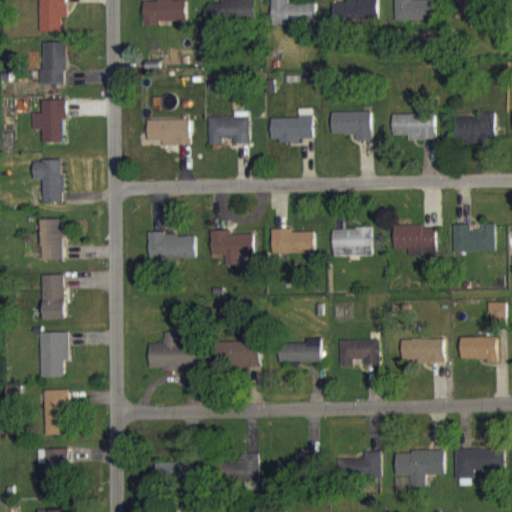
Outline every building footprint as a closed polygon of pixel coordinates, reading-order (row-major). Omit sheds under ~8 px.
[(42,0),(42,41),(64,42),(64,27),(69,27),(68,0),(42,0)] [(471,28),(471,34),(487,34),(487,4),(455,5),(456,28),(471,28)] [(397,31),(443,29),(442,8),(413,9),(413,5),(396,5),(397,31)] [(379,6),(359,6),(359,12),(334,12),(335,30),(380,29),(379,6)] [(257,8),(223,9),(223,13),(211,13),(211,31),(257,30),(257,8)] [(318,12),(290,13),(290,8),(274,8),(274,33),(318,33),(318,12)] [(146,35),(161,35),(161,31),(188,31),(188,10),(146,10),(146,35)] [(44,94),(68,95),(69,52),(45,52),(44,94)] [(67,152),(66,110),(44,110),(44,123),(34,123),(35,140),(44,139),(44,153),(67,152)] [(300,128),(273,128),(273,152),(302,152),(301,149),(315,149),(314,118),(300,118),(300,128)] [(252,154),(251,121),(236,121),(236,127),(210,127),(211,154),(224,154),(224,148),(235,148),(235,154),(252,154)] [(334,144),(357,144),(357,151),(374,151),(373,121),(333,122),(334,144)] [(479,127),(454,128),(455,150),(497,149),(496,122),(479,123),(479,127)] [(394,125),(394,146),(409,145),(410,150),(437,149),(437,124),(394,125)] [(192,129),(149,130),(150,151),(164,151),(164,155),(192,155),(192,129)] [(36,171),(36,190),(45,190),(45,213),(66,213),(65,170),(36,171)] [(66,269),(65,229),(43,230),(44,270),(66,269)] [(472,235),(454,235),(455,262),(497,261),(497,234),(483,234),(483,240),(472,240),(472,235)] [(392,236),(393,263),(438,262),(438,235),(392,236)] [(274,239),(274,263),(316,262),(316,241),(293,242),(293,239),(274,239)] [(374,239),(335,239),(335,267),(374,267),(374,239)] [(256,243),(233,244),(233,240),(213,240),(213,266),(227,265),(227,275),(240,275),(240,267),(256,267),(256,243)] [(197,243),(150,244),(151,269),(198,268),(197,243)] [(45,285),(46,329),(67,329),(67,284),(45,285)] [(508,313),(491,313),(491,338),(502,338),(502,331),(508,331),(508,313)] [(44,387),(67,387),(67,371),(71,371),(70,342),(43,342),(44,387)] [(150,354),(151,378),(162,377),(162,380),(201,379),(200,353),(181,353),(181,342),(165,342),(166,354),(150,354)] [(463,369),(490,368),(490,373),(500,372),(499,346),(463,347),(463,369)] [(403,349),(404,369),(418,369),(418,373),(446,372),(445,348),(403,349)] [(323,349),(307,349),(308,353),(281,353),(281,374),(323,374),(323,349)] [(381,350),(342,349),(342,375),(355,375),(355,369),(365,370),(365,375),(381,375),(381,350)] [(261,351),(221,352),(221,378),(262,377),(261,351)] [(70,400),(46,400),(47,445),(71,444),(70,400)] [(70,458),(40,459),(40,473),(47,473),(48,501),(71,500),(70,458)] [(507,480),(506,458),(457,460),(458,493),(470,493),(470,489),(476,488),(476,481),(507,480)] [(384,488),(383,461),(366,461),(366,468),(343,469),(343,489),(384,488)] [(447,485),(447,461),(398,461),(398,485),(413,485),(413,496),(428,496),(428,485),(447,485)] [(300,473),(299,481),(319,483),(321,465),(307,463),(305,473),(300,473)] [(243,472),(226,471),(226,491),(261,491),(261,464),(243,464),(243,472)] [(184,473),(157,473),(157,490),(202,489),(201,467),(184,467),(184,473)]
